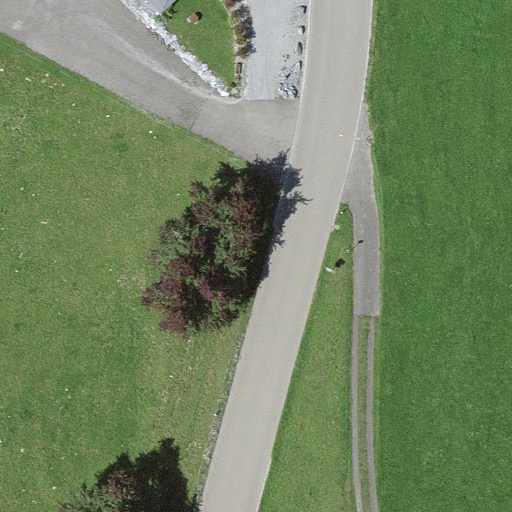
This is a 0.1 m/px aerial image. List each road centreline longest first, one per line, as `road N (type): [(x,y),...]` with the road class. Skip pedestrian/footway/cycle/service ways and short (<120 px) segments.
road 1 (tertiary): [(223,511),(290,262),(337,50),(337,0)]
road 2 (track): [(361,511),(352,213),(337,50)]
